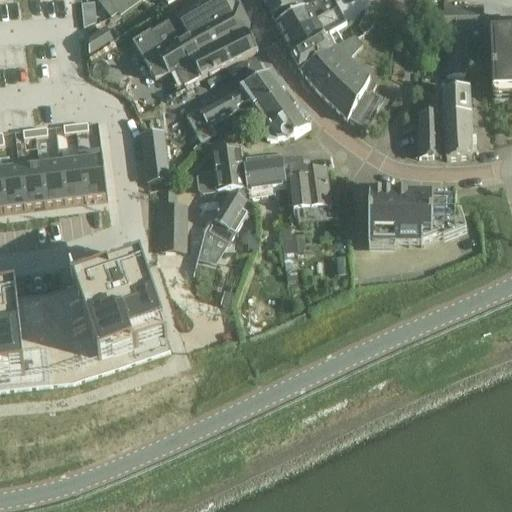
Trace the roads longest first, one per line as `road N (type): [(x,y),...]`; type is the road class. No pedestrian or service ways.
road 1 (tertiary): [(511,284),(84,479),(0,502)]
road 2 (residential): [(247,0),(283,67),(328,124),(375,159),(412,174),(506,168)]
road 3 (residential): [(0,261),(123,233)]
